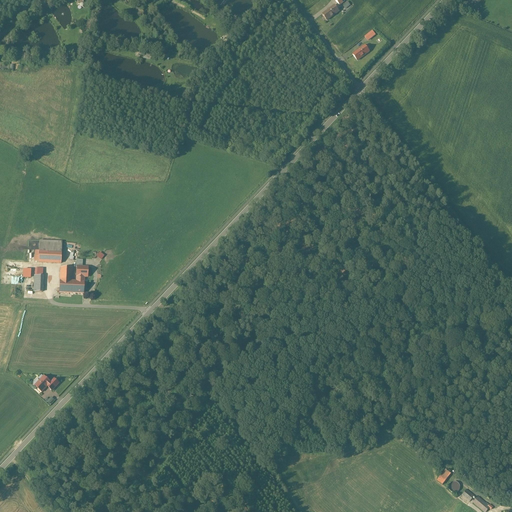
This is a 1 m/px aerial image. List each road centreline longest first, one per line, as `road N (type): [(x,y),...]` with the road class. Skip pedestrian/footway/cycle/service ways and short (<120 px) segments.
road 1 (unclassified): [(0,470),(360,90)]
road 2 (track): [(155,305),(511,310)]
road 3 (unclassified): [(360,90),(511,279)]
road 4 (unclassified): [(360,90),(445,0)]
